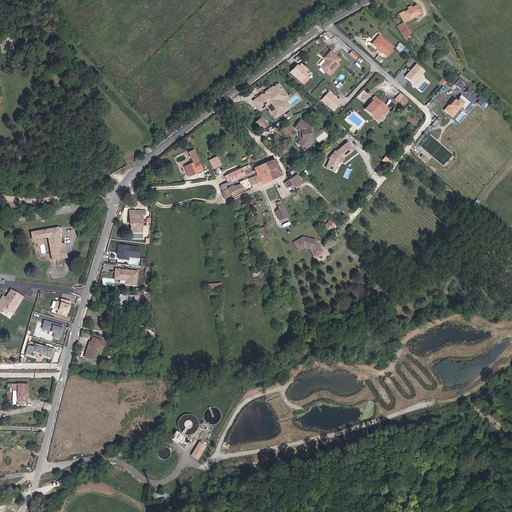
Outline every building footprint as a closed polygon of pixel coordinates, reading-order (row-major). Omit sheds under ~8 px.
[(401,38),(408,34),(402,23),(419,14),(415,7),(403,12),(398,14),(402,22),(394,26),(401,38)] [(371,44),(383,56),(390,48),(377,36),(371,44)] [(0,56),(15,53),(13,42),(0,44),(0,56)] [(399,43),(395,48),(400,52),(404,46),(399,43)] [(321,66),(328,72),(337,62),(340,59),(331,50),(325,57),(328,59),(321,66)] [(357,57),(351,51),(348,55),(354,60),(357,57)] [(454,65),(442,55),(437,60),(449,71),(454,65)] [(330,75),(340,65),(337,62),(328,72),(330,75)] [(297,63),(290,72),(301,82),(310,71),(301,63),(300,65),(297,63)] [(425,71),(417,64),(405,76),(414,84),(425,71)] [(284,92),(279,85),(273,89),(273,90),(269,94),(267,93),(263,97),(262,96),(255,101),(261,110),(267,106),(271,111),(271,112),(272,114),(274,114),(276,118),(286,110),(278,100),(279,95),(284,92)] [(342,101),(330,91),(322,100),(334,110),(342,101)] [(288,97),(284,92),(279,95),(278,100),(286,110),(289,108),(283,101),(288,97)] [(400,94),(395,99),(399,103),(403,98),(400,94)] [(449,104),(444,110),(453,117),(463,105),(466,108),(471,102),(461,94),(457,99),(456,98),(450,105),(449,104)] [(369,100),(371,101),(367,105),(364,109),(373,117),(380,109),(382,112),(386,107),(373,95),(369,100)] [(480,106),(485,100),(480,96),(475,103),(480,106)] [(382,112),(380,109),(373,117),(375,119),(382,112)] [(261,119),(257,122),(263,127),(266,124),(261,119)] [(310,126),(301,119),(295,127),(301,131),(300,132),(301,137),(302,138),(298,143),(306,148),(312,141),(310,126)] [(287,126),(293,133),(296,130),(289,124),(287,126)] [(285,125),(280,130),(291,142),(297,136),(293,133),(287,126),(285,125)] [(336,160),(340,156),(341,157),(352,148),(346,141),(335,150),(334,149),(328,157),(329,157),(325,166),(334,170),(338,161),(336,160)] [(185,166),(189,176),(204,170),(195,150),(188,153),(193,162),(185,166)] [(217,156),(209,160),(213,169),(222,165),(217,156)] [(383,156),(380,160),(385,165),(388,161),(383,156)] [(268,171),(278,167),(275,159),(258,166),(262,174),(268,171)] [(260,183),(253,163),(247,166),(250,173),(245,175),(247,178),(250,186),(251,187),(260,183)] [(262,174),(258,166),(255,168),(260,183),(271,179),(268,171),(262,174)] [(278,167),(268,171),(271,179),(282,174),(278,167)] [(240,182),(247,178),(245,175),(242,168),(227,174),(225,175),(227,179),(228,183),(231,183),(240,182)] [(289,185),(290,187),(292,185),(294,188),(302,183),(295,175),(291,178),(293,181),(289,185)] [(250,186),(247,178),(240,182),(243,190),(250,186)] [(293,181),(291,178),(284,184),(287,188),(290,187),(289,185),(293,181)] [(229,188),(232,195),(233,196),(243,190),(240,182),(231,183),(228,183),(227,183),(220,185),(223,191),(229,188)] [(223,191),(226,197),(232,195),(229,188),(223,191)] [(287,214),(283,204),(278,206),(279,208),(276,211),(280,219),(288,215),(287,214)] [(149,225),(144,225),(144,212),(130,212),(131,224),(132,224),(133,232),(149,232),(149,225)] [(324,226),(330,232),(334,227),(328,221),(324,226)] [(255,236),(252,225),(246,227),(248,238),(254,236),(255,236)] [(264,227),(256,230),(259,241),(267,239),(264,227)] [(52,260),(66,258),(64,243),(63,235),(60,235),(59,229),(32,233),(33,239),(48,237),(52,260)] [(304,237),(294,242),(299,250),(305,246),(309,248),(312,253),(320,249),(316,240),(304,237)] [(141,247),(118,245),(117,255),(119,256),(118,260),(129,261),(129,257),(139,258),(141,247)] [(139,271),(115,269),(114,280),(126,281),(125,286),(138,287),(139,271)] [(11,312),(20,297),(10,291),(0,307),(0,311),(5,315),(8,310),(11,312)] [(13,313),(22,299),(20,297),(11,312),(13,313)] [(137,309),(137,305),(144,305),(144,298),(126,297),(125,308),(137,309)] [(57,314),(67,317),(67,314),(69,315),(72,306),(71,306),(72,302),(61,299),(60,303),(56,302),(54,309),(58,310),(57,314)] [(60,325),(44,321),(42,330),(43,330),(42,334),(49,336),(50,332),(54,333),(53,338),(60,340),(60,337),(62,338),(65,329),(59,327),(60,325)] [(84,359),(94,362),(99,346),(102,347),(103,341),(92,338),(91,344),(89,343),(84,359)] [(53,359),(55,350),(30,343),(27,354),(32,356),(33,352),(41,354),(44,356),(53,359)] [(28,385),(17,384),(17,391),(17,394),(17,402),(25,402),(26,394),(28,394),(28,385)] [(199,441),(191,456),(199,460),(207,446),(199,441)]
